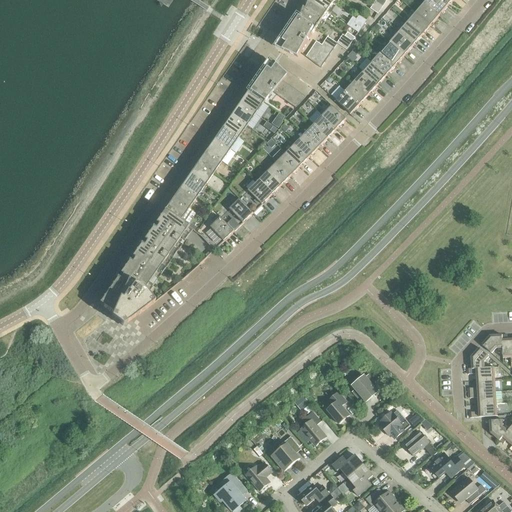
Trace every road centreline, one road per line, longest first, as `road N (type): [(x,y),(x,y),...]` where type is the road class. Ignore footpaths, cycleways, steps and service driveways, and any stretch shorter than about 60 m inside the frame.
road 1 (secondary): [(511,82),(331,272),(284,301),(40,511)]
road 2 (residential): [(57,327),(91,388),(250,250),(484,0)]
road 3 (secondary): [(57,511),(298,305),(366,260),(511,105)]
road 4 (tertiary): [(43,303),(154,154),(249,0)]
road 5 (residential): [(57,327),(77,312),(261,47)]
road 6 (residential): [(435,511),(352,440),(280,495),(291,511)]
